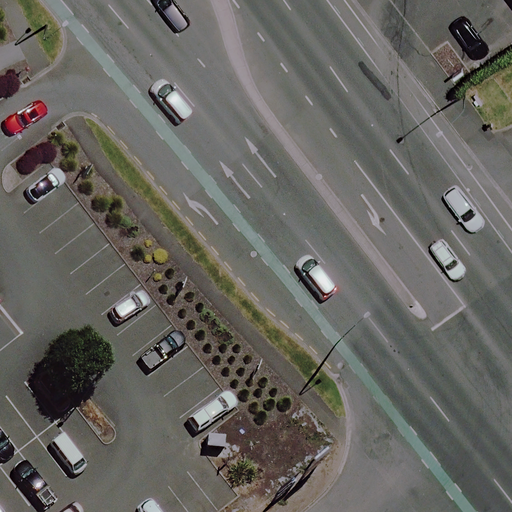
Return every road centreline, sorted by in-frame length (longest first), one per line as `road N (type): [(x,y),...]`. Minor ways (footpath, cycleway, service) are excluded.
road 1 (secondary): [(511,501),(144,33),(128,0)]
road 2 (secondary): [(283,0),(511,311)]
